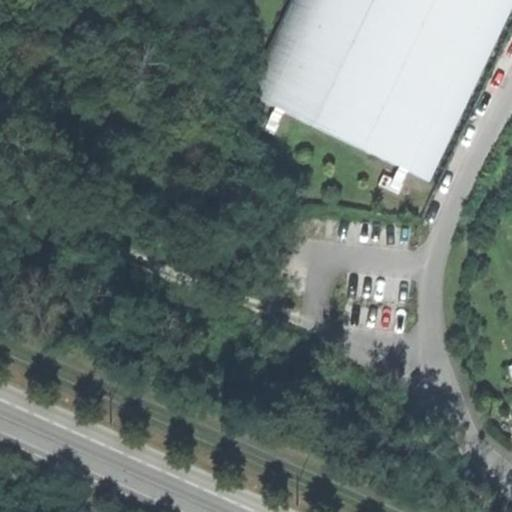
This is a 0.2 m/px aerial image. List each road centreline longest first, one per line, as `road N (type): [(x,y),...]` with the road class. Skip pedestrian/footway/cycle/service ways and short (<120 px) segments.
road 1 (track): [(0,206),(195,283),(441,365)]
road 2 (residential): [(511,482),(474,446),(451,404),(430,296),(441,233),(511,87)]
road 3 (secondary): [(253,511),(0,400)]
